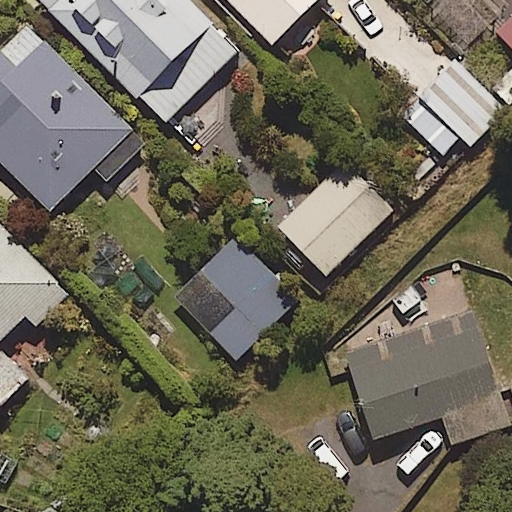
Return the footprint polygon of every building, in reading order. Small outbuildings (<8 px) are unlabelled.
[(242,59),(183,0),(38,0),(186,147),(235,98),(219,82),(242,59)] [(225,0),(275,51),(326,0),(225,0)] [(511,22),(498,37),(511,50),(511,22)] [(147,148),(31,32),(0,63),(0,165),(53,218),(96,174),(109,187),(147,148)] [(508,116),(455,65),(403,119),(444,158),(461,141),(473,152),(508,116)] [(394,216),(346,168),(281,233),(329,281),(394,216)] [(0,226),(0,410),(30,380),(1,352),(29,323),(42,335),(76,301),(0,226)] [(299,310),(240,244),(179,298),(238,364),(299,310)] [(511,430),(511,428),(472,310),(348,353),(379,445),(446,422),(455,450),(511,430)]
